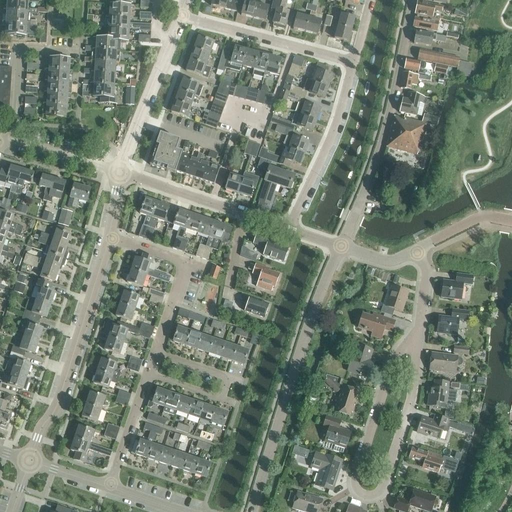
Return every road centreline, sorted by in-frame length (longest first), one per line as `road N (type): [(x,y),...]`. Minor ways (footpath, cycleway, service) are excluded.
road 1 (residential): [(420,320),(396,352),(355,480),(366,495),(381,487),(415,383)]
road 2 (residential): [(109,485),(186,263),(109,238)]
road 3 (residential): [(251,511),(341,246)]
road 4 (residential): [(341,246),(381,148),(412,0)]
road 5 (residential): [(29,460),(59,400),(109,238)]
road 6 (residential): [(288,227),(338,117),(352,61)]
road 7 (residential): [(352,61),(180,16)]
road 8 (residential): [(288,227),(120,172)]
road 9 (residential): [(120,172),(180,16)]
road 10 (residential): [(13,140),(19,47),(82,49)]
